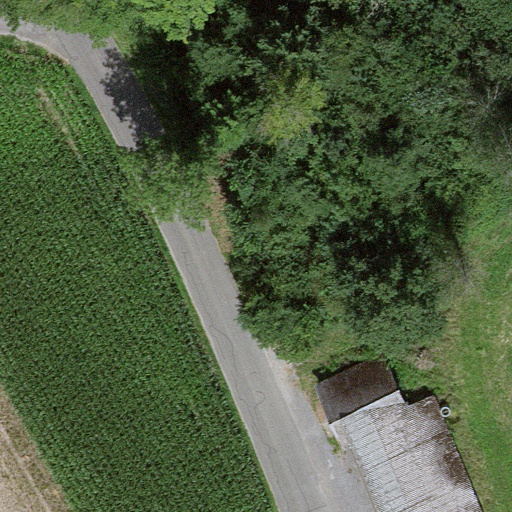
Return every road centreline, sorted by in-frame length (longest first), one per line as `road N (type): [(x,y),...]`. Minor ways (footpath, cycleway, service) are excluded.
road 1 (unclassified): [(294,511),(137,81),(90,0)]
road 2 (track): [(0,28),(137,81)]
